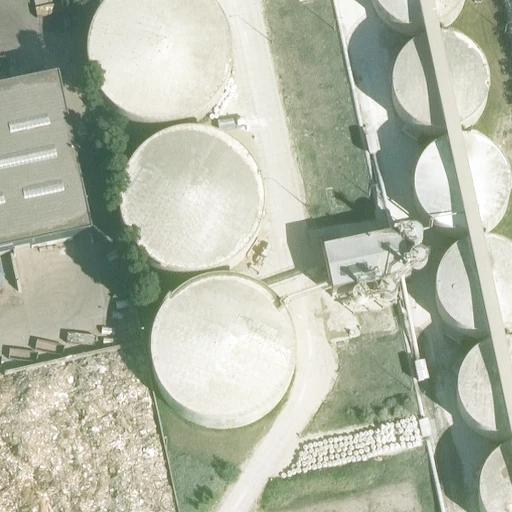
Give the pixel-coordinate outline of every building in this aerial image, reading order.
[(233,62),(233,61),(232,46),(230,38),(227,30),(220,18),(210,7),(204,1),(201,0),(115,0),(114,1),(107,7),(98,18),(91,30),(86,44),(85,59),(85,72),(89,86),(94,98),(99,104),(105,111),(111,118),(117,122),(130,129),(142,133),(156,135),(170,134),(178,132),(187,130),(198,124),(205,119),(211,113),(220,102),(227,90),(232,75),(233,62)] [(466,0),(369,0),(370,1),(373,12),(379,21),(385,28),(393,33),(401,38),(411,40),(421,40),(430,39),(438,37),(446,32),(454,25),(460,18),(464,10),(467,1),(466,0)] [(489,93),(489,92),(488,84),(486,75),(481,65),(476,59),(468,52),(459,47),(450,44),(442,43),(435,43),(423,46),(414,50),(406,56),(399,63),(394,73),(391,82),(390,92),(391,103),(393,111),(398,119),(404,127),(412,134),(421,138),(429,141),(439,142),(447,141),(456,139),(466,134),(473,129),(479,122),(484,113),(488,103),(489,93)] [(58,82),(0,94),(0,257),(91,238),(58,82)] [(266,212),(266,211),(266,203),(264,195),(260,181),(253,169),(245,159),(234,150),(223,143),(215,140),(207,138),(193,136),(179,137),(166,141),(153,147),(141,156),(131,168),(126,174),(123,181),(119,195),(118,203),(117,211),(118,224),(120,232),(123,239),(130,252),(139,263),(149,272),(161,279),(174,283),(181,284),(189,285),(202,284),(210,283),(218,280),(227,276),(234,272),(244,263),(253,252),(261,239),(265,226),(266,212)] [(510,194),(510,193),(509,184),(506,173),(501,165),(494,156),(486,151),(478,147),(470,145),(459,144),(451,145),(441,148),(432,153),(425,159),(420,165),(415,175),(412,184),(411,194),(413,205),(416,213),(420,221),(427,229),(435,235),(441,239),(451,242),(460,242),(470,242),(478,239),(486,235),(494,230),(501,221),(506,213),(509,205),(510,194)] [(511,256),(510,255),(502,251),(494,248),(485,247),(475,248),(467,250),(457,255),(450,260),(443,268),(438,278),(435,287),(434,295),(435,304),(437,314),(443,323),(448,330),(455,336),(463,341),(475,344),(483,345),(492,344),(503,341),(511,336),(511,335),(511,256)] [(297,359),(297,358),(296,350),(295,343),(291,329),(284,317),(276,307),(265,297),(253,290),(239,286),(230,284),(224,284),(211,285),(203,287),(195,289),(183,295),(172,304),(163,314),(155,327),(152,334),(150,342),(148,356),(149,370),(153,384),(155,390),(160,397),(167,408),(173,413),(180,419),(192,426),(206,430),(215,432),(221,432),(235,431),(242,430),(250,427),(262,421),(273,412),(283,401),(291,387),(295,374),(297,359)] [(511,348),(507,348),(500,348),(489,350),(479,355),(472,360),(464,369),(460,377),(457,386),(455,395),(456,406),(459,415),(463,424),(469,431),(474,436),(484,442),(494,445),(504,446),(511,445),(511,348)] [(55,511),(93,511),(175,495),(149,369),(81,383),(99,391),(107,389),(109,400),(116,385),(120,403),(124,394),(135,392),(145,396),(139,408),(142,422),(133,424),(129,432),(114,435),(117,450),(114,458),(115,465),(107,483),(102,460),(101,459),(96,437),(81,472),(71,468),(63,484),(65,490),(55,511)] [(511,511),(511,452),(509,453),(499,458),(492,464),(486,472),(481,480),(478,489),(477,498),(478,507),(479,511),(511,511)]
